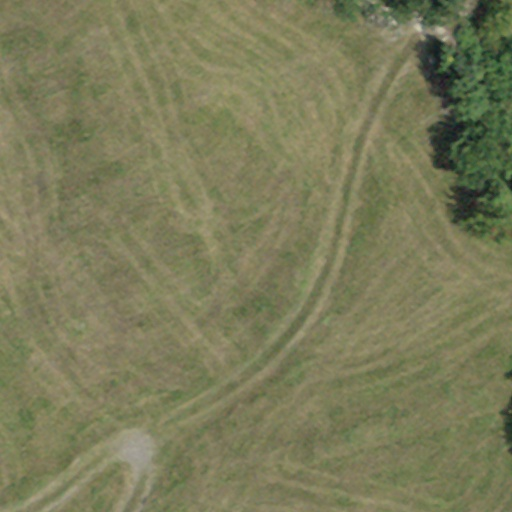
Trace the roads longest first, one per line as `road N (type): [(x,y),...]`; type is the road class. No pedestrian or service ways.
road 1 (track): [(148,483),(321,300),(414,31)]
road 2 (track): [(130,511),(148,483),(132,448),(35,511)]
